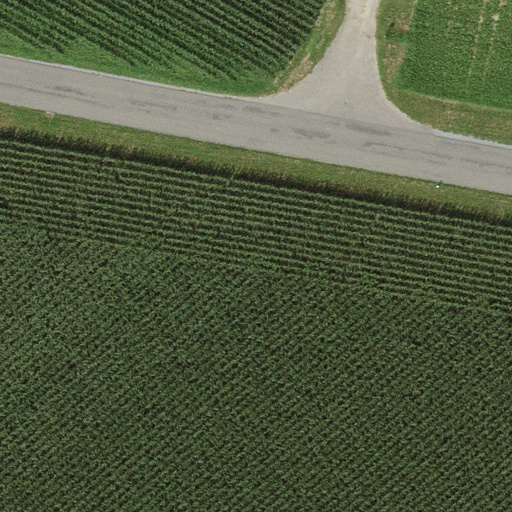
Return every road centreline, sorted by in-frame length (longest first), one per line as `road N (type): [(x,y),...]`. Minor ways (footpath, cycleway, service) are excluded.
road 1 (unclassified): [(0,77),(511,171)]
road 2 (track): [(346,141),(377,0)]
